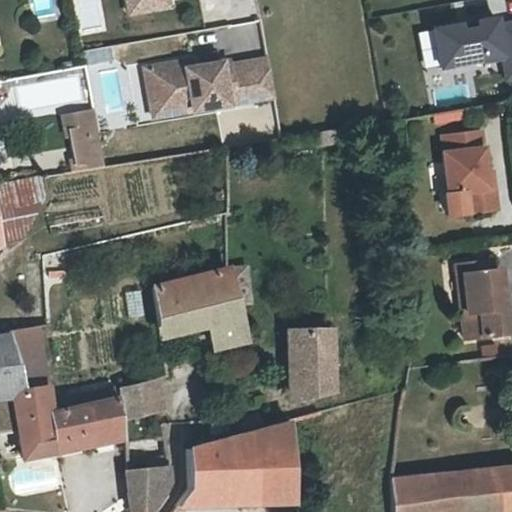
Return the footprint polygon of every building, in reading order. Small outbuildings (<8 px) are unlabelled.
[(125,0),(128,15),(180,7),(179,0),(125,0)] [(511,20),(435,31),(440,71),(500,62),(503,84),(511,82),(511,20)] [(274,92),(267,56),(229,63),(228,59),(192,66),(186,67),(184,60),(145,68),(149,90),(162,87),(166,104),(191,99),(193,109),(274,92)] [(162,87),(149,90),(155,116),(193,109),(191,99),(166,104),(162,87)] [(108,162),(96,104),(69,108),(81,167),(108,162)] [(434,124),(462,120),(460,109),(433,114),(434,124)] [(492,205),(490,181),(485,182),(483,167),(479,128),(441,131),(442,148),(440,148),(445,189),(461,187),(463,208),(492,205)] [(463,208),(461,187),(445,189),(444,188),(442,188),(444,210),(463,208)] [(456,270),(485,267),(484,261),(451,264),(452,270),(456,270)] [(156,325),(185,321),(184,312),(201,309),(204,321),(210,348),(234,342),(234,341),(230,267),(152,286),(156,325)] [(494,267),(485,267),(456,270),(460,309),(456,309),(459,334),(507,329),(503,303),(499,304),(494,267)] [(184,312),(185,321),(204,321),(201,309),(184,312)] [(9,330),(12,347),(30,345),(28,326),(9,328),(9,330)] [(19,430),(21,446),(32,444),(52,440),(45,400),(43,385),(19,388),(12,347),(9,330),(0,332),(0,395),(2,396),(8,432),(19,430)] [(296,398),(329,388),(329,385),(327,330),(293,331),(296,398)] [(406,363),(329,385),(329,388),(330,406),(397,387),(406,363)] [(121,414),(151,409),(147,386),(117,391),(121,414)] [(45,400),(52,440),(87,434),(89,446),(119,440),(114,398),(67,407),(65,397),(45,400)] [(289,499),(288,489),(288,487),(288,481),(285,422),(183,449),(186,488),(173,505),(289,499)] [(87,434),(52,440),(32,444),(34,455),(89,446),(87,434)] [(32,444),(21,446),(23,457),(34,455),(32,444)] [(511,511),(511,464),(385,475),(388,511),(431,511),(432,511),(490,504),(490,511),(511,511)] [(128,472),(134,509),(133,511),(146,511),(166,485),(164,466),(128,472)]
